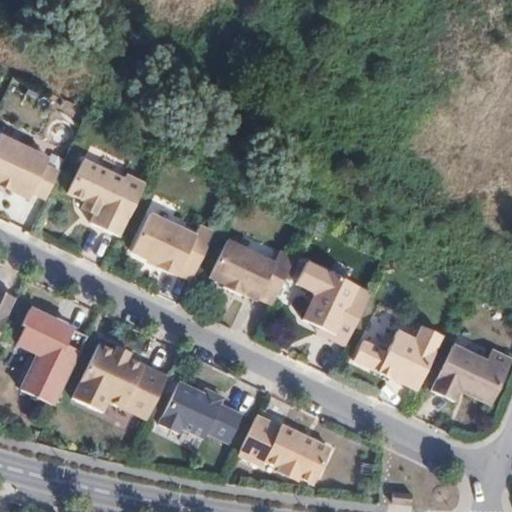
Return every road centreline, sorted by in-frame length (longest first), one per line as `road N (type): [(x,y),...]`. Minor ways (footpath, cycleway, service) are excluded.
road 1 (residential): [(0,236),(494,474)]
road 2 (residential): [(0,458),(241,511)]
